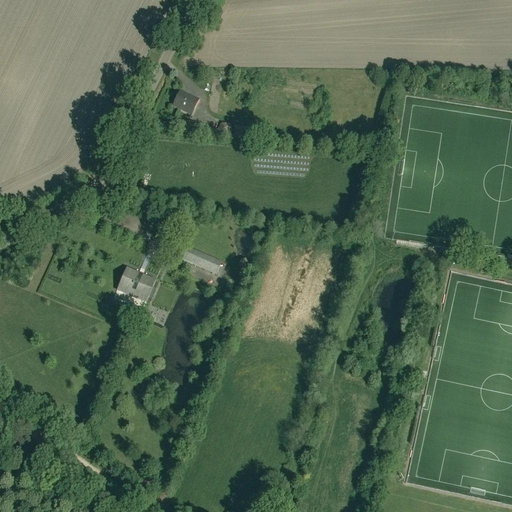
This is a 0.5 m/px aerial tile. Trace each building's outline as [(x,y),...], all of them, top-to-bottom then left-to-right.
[(191,115),(198,100),(180,91),(173,106),(191,115)] [(218,130),(197,128),(197,122),(176,120),(176,132),(217,137),(218,130)] [(310,160),(302,161),(303,171),(311,169),(310,160)] [(187,248),(182,260),(216,275),(221,263),(187,248)] [(116,292),(145,304),(155,281),(126,269),(116,292)]
